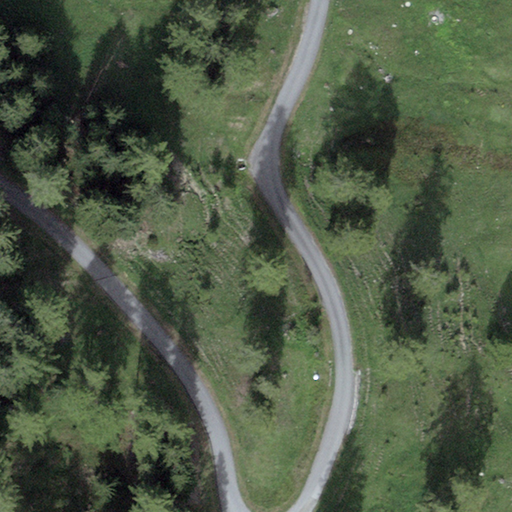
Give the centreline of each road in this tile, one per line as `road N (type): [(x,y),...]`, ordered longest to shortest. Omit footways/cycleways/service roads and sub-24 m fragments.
road 1 (track): [(319,0),(270,156),(270,179),(333,302),(342,345),(339,420),(300,511)]
road 2 (track): [(236,511),(215,430),(162,339),(100,270),(0,182)]
